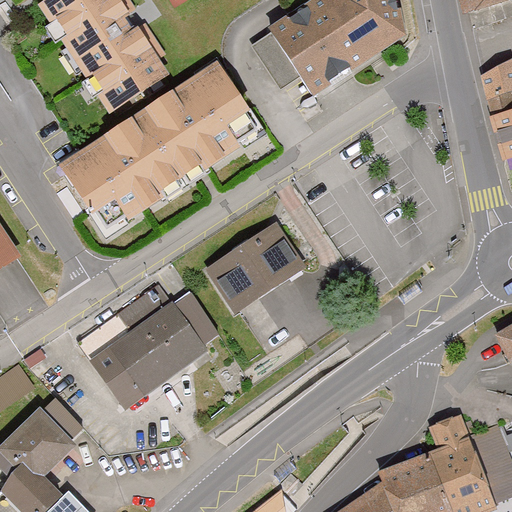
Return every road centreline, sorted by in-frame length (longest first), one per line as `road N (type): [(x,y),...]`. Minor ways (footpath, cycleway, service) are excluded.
road 1 (primary): [(193,511),(323,402),(418,335)]
road 2 (tertiary): [(443,0),(498,237)]
road 3 (residential): [(311,511),(407,415),(418,335)]
